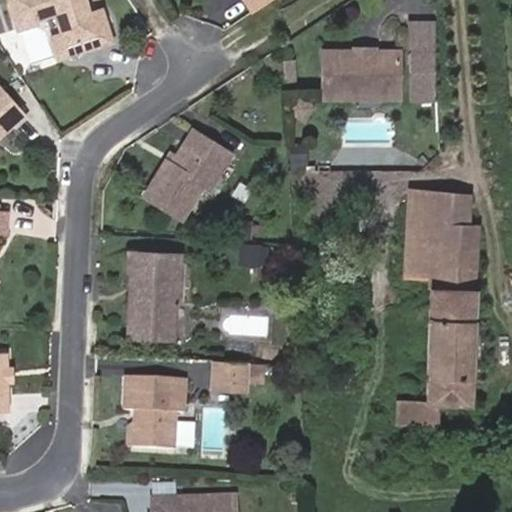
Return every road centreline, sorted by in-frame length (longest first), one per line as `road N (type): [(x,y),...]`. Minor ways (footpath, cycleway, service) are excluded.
road 1 (residential): [(0,504),(34,492),(67,457),(80,195),(99,143),(190,91)]
road 2 (unknown): [(455,0),(505,383)]
